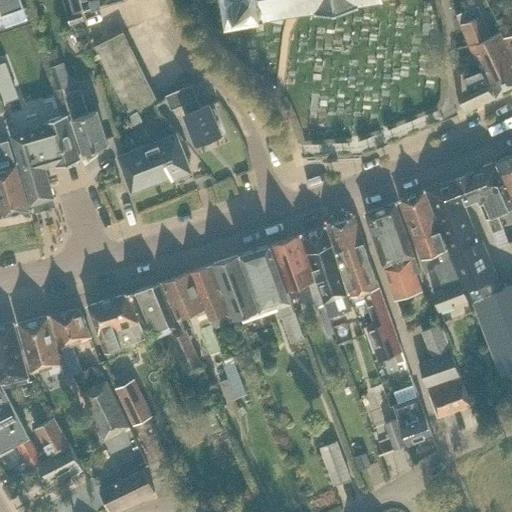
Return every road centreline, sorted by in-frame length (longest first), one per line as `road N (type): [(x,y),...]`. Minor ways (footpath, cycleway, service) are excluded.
road 1 (primary): [(0,280),(278,209)]
road 2 (primary): [(278,209),(511,123)]
road 3 (residential): [(278,209),(250,135),(179,45),(162,0)]
road 4 (residential): [(405,486),(446,453),(511,431)]
